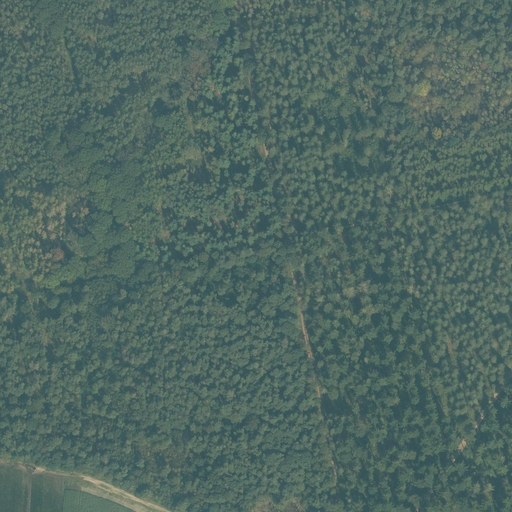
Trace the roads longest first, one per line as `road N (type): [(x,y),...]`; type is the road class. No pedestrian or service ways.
road 1 (track): [(3,399),(166,431),(321,410)]
road 2 (track): [(129,272),(53,0)]
road 3 (track): [(511,191),(286,239)]
road 4 (track): [(286,239),(241,37)]
road 5 (track): [(286,239),(321,410)]
road 6 (track): [(511,368),(414,511)]
road 7 (track): [(170,511),(84,476),(15,462)]
road 8 (track): [(129,272),(286,239)]
road 9 (track): [(241,37),(386,0)]
road 10 (track): [(0,301),(129,272)]
